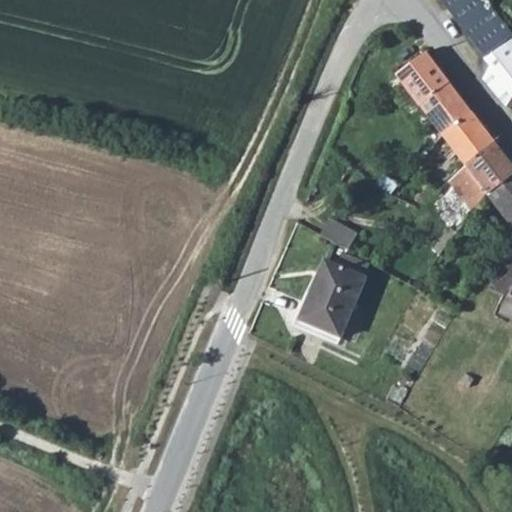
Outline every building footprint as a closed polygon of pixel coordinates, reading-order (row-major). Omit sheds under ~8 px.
[(455,0),(467,15),(488,0),(455,0)] [(511,17),(498,0),(488,0),(467,15),(490,47),(511,30),(511,17)] [(511,30),(490,47),(499,58),(490,65),(511,95),(511,30)] [(431,46),(404,66),(452,127),(477,106),(431,46)] [(477,106),(452,127),(474,155),(500,134),(477,106)] [(474,155),(456,173),(479,202),(495,182),(511,167),(511,148),(500,134),(474,155)] [(511,167),(495,182),(511,203),(511,167)] [(333,207),(325,224),(354,238),(362,221),(333,207)] [(347,241),(341,255),(367,265),(373,252),(347,241)] [(511,248),(504,263),(496,281),(511,288),(511,296),(508,305),(511,306),(511,248)] [(367,265),(341,255),(330,250),(316,282),(320,284),(308,312),(345,327),(370,267),(367,265)]
